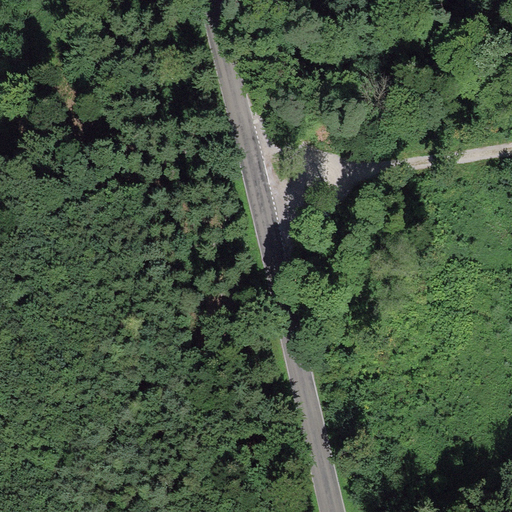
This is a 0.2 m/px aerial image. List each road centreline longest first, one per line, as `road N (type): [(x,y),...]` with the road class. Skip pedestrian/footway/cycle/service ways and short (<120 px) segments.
road 1 (unclassified): [(332,511),(212,0)]
road 2 (track): [(254,179),(511,148)]
road 3 (track): [(511,88),(418,0)]
